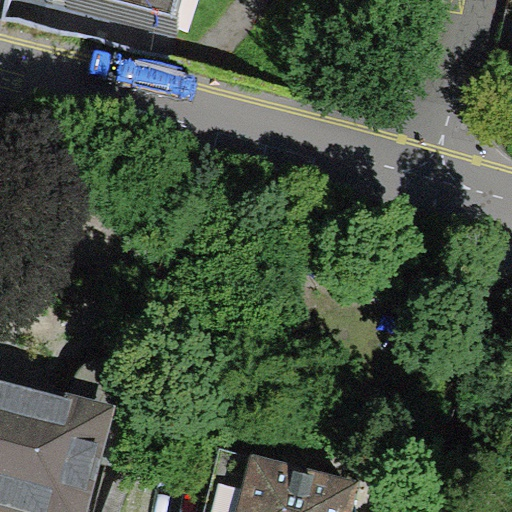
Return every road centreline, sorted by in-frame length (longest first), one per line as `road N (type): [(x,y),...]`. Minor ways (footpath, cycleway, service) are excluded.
road 1 (residential): [(0,70),(439,177)]
road 2 (residential): [(478,0),(439,177)]
